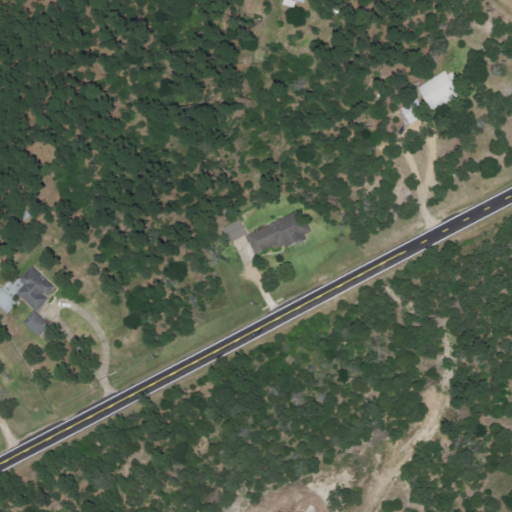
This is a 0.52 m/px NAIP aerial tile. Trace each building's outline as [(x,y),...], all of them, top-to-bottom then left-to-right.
[(423,87),(438,110),(463,94),(458,86),(460,84),(450,70),(423,87)] [(405,107),(411,124),(427,118),(421,101),(405,107)] [(255,233),(265,257),(315,236),(305,212),(255,233)] [(233,243),(251,236),(245,220),(227,227),(233,243)] [(21,281),(26,286),(19,293),(38,312),(27,323),(41,338),(60,318),(46,304),(60,290),(35,266),(21,281)]
